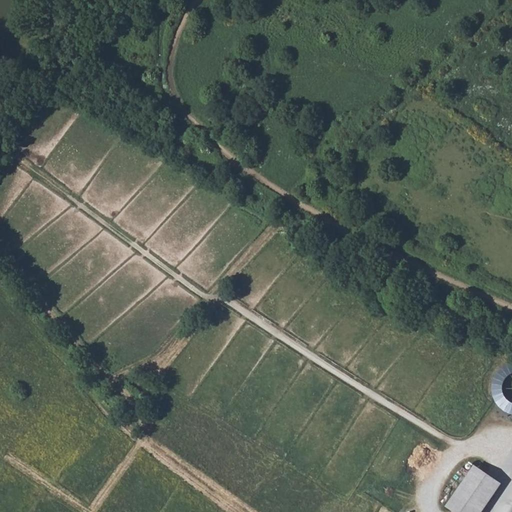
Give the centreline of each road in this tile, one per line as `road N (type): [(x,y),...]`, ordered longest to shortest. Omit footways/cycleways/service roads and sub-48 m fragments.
road 1 (track): [(203,0),(169,50),(173,97),(208,136),(254,175),(360,240),(511,307)]
road 2 (track): [(115,0),(0,120)]
